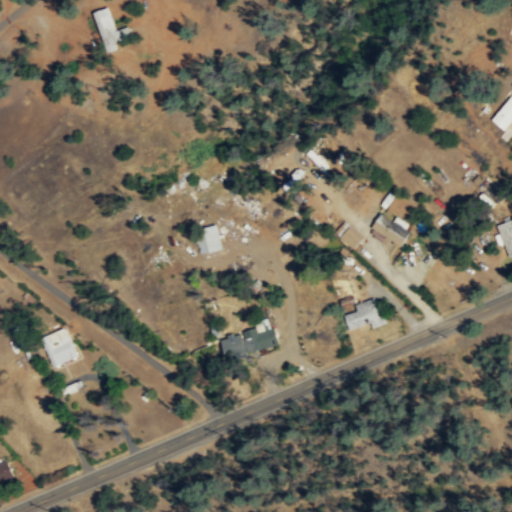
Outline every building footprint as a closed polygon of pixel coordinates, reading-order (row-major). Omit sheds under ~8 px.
[(116,43),(122,41),(110,7),(95,13),(109,52),(118,49),(116,43)] [(488,118),(500,129),(495,135),(501,140),(511,128),(511,97),(509,94),(488,118)] [(351,187),(356,182),(351,177),(338,190),(356,207),(364,199),(351,187)] [(398,244),(409,224),(393,215),(391,219),(377,212),(368,227),(398,244)] [(511,254),(511,216),(494,224),(508,256),(511,254)] [(333,233),(352,247),(362,234),(343,220),(333,233)] [(198,253),(220,248),(215,223),(193,227),(198,253)] [(347,329),(368,321),(370,327),(383,322),(373,295),(348,305),(350,310),(341,314),(347,329)] [(275,344),(268,317),(252,322),(253,328),(217,337),(222,358),(275,344)] [(51,366),(74,356),(61,327),(46,333),(48,339),(41,342),(51,366)] [(0,482),(11,479),(5,460),(0,462),(0,482)]
